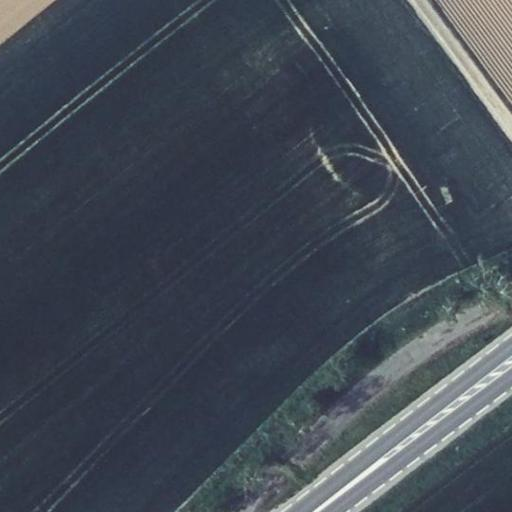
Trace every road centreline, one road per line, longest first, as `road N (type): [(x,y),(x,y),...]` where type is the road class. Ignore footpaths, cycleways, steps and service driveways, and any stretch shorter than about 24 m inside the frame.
road 1 (primary): [(511,345),(305,511)]
road 2 (primary): [(327,511),(511,375)]
road 3 (unclassified): [(414,0),(511,131)]
